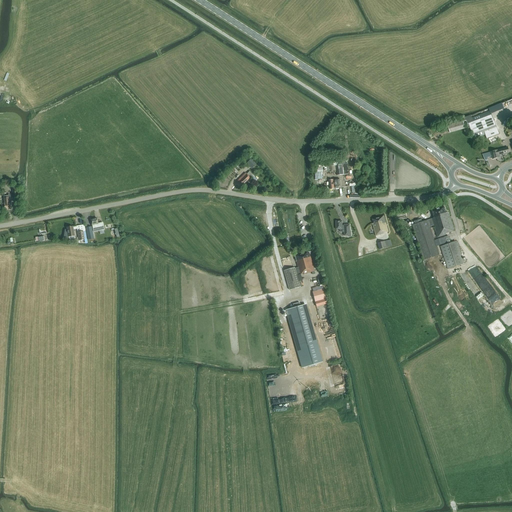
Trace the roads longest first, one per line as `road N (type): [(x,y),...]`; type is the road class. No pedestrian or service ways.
road 1 (tertiary): [(0,225),(185,190),(302,201),(448,191)]
road 2 (primary): [(425,144),(199,0)]
